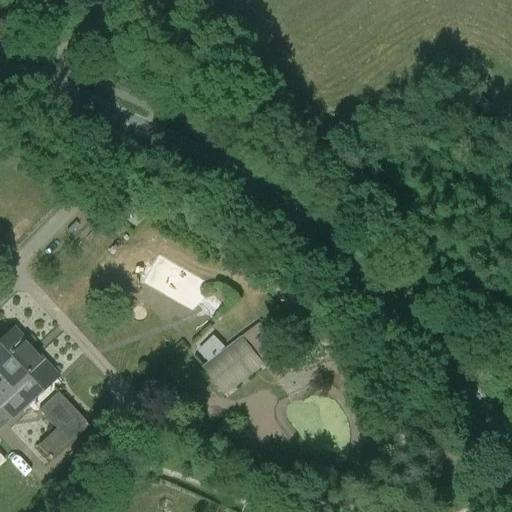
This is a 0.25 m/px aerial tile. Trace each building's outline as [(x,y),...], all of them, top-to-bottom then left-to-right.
[(265,334),(259,325),(244,336),(244,337),(265,364),(275,377),(290,365),(282,355),(292,347),(274,327),(265,334)] [(50,373),(11,331),(0,341),(0,368),(8,377),(0,384),(0,405),(10,416),(12,417),(28,403),(23,398),(50,373)] [(214,337),(200,351),(210,361),(224,347),(214,337)] [(244,337),(204,368),(225,395),(265,364),(244,337)] [(89,426),(57,393),(38,410),(56,429),(37,446),(52,461),(89,426)] [(0,405),(0,425),(10,416),(0,405)]
